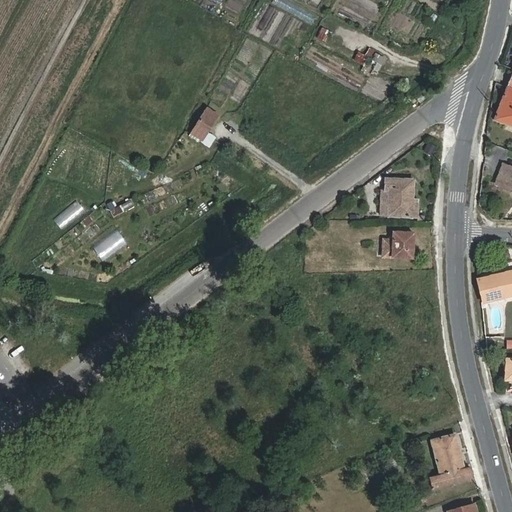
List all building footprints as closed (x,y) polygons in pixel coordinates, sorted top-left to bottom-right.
[(511,76),(495,120),(511,126),(511,76)] [(201,121),(211,127),(220,114),(209,107),(201,121)] [(204,140),(211,127),(201,121),(193,134),(204,140)] [(511,167),(505,165),(498,185),(511,189),(511,167)] [(413,205),(413,200),(414,180),(387,179),(386,191),(390,191),(390,201),(396,202),(395,216),(417,217),(418,205),(413,205)] [(411,250),(414,250),(414,233),(394,233),(394,257),(411,257),(411,250)] [(511,271),(482,278),(488,302),(511,296),(511,271)] [(464,469),(455,435),(432,441),(441,475),(431,478),(434,488),(472,478),(469,467),(464,469)] [(477,511),(475,503),(448,511),(477,511)]
